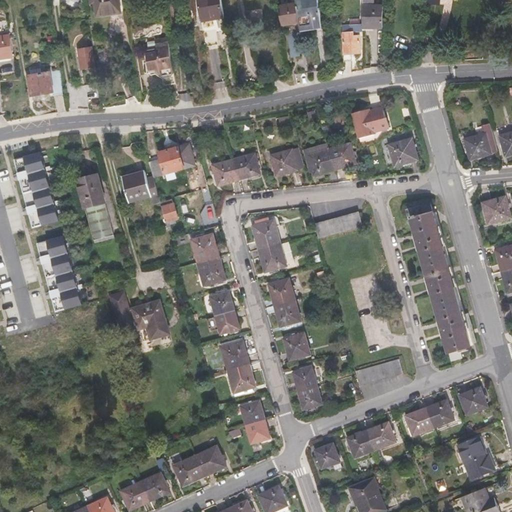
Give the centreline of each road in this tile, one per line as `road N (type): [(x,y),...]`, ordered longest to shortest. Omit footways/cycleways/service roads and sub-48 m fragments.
road 1 (secondary): [(0,136),(60,123),(219,111),(425,73)]
road 2 (residential): [(230,213),(291,439)]
road 3 (residential): [(430,385),(376,189)]
road 4 (residential): [(501,356),(451,183)]
road 5 (residential): [(430,385),(291,439)]
road 6 (residential): [(376,189),(230,213)]
road 7 (residential): [(293,459),(178,511)]
